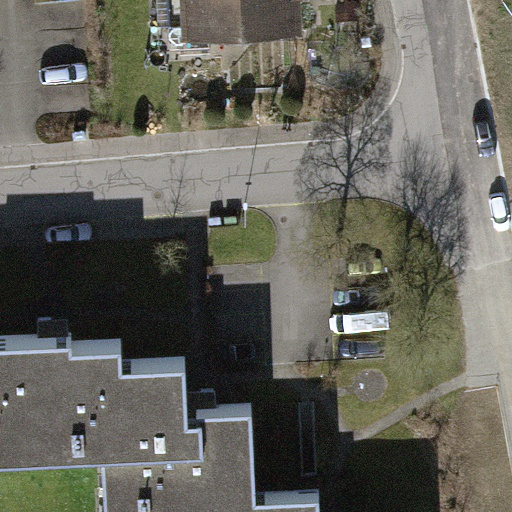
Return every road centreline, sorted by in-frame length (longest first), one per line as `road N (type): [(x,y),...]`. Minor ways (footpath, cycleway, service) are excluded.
road 1 (residential): [(480,157),(0,200)]
road 2 (residential): [(480,157),(448,0)]
